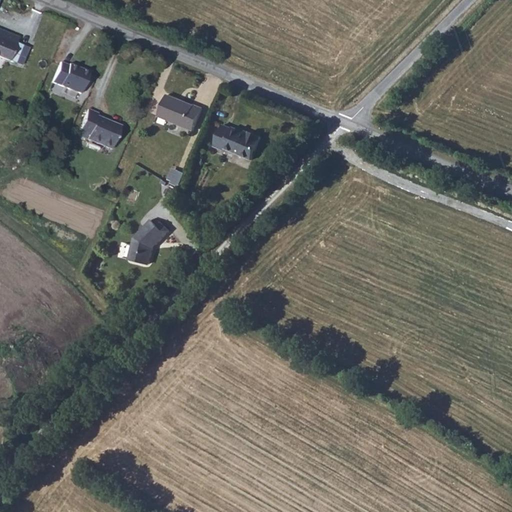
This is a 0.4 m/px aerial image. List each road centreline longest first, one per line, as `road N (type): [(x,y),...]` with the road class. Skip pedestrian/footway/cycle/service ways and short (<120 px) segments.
road 1 (track): [(0,506),(52,433),(345,123)]
road 2 (unclassified): [(44,0),(345,123)]
road 3 (unclassified): [(345,123),(511,191)]
road 4 (unclassified): [(345,123),(467,0)]
